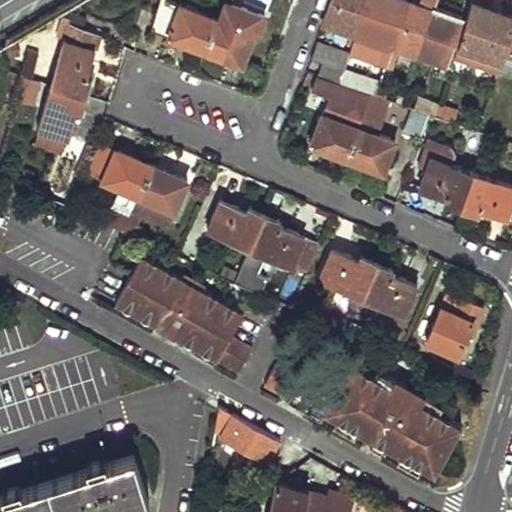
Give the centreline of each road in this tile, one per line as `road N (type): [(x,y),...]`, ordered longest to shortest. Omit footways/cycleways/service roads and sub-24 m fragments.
road 1 (residential): [(278,172),(137,110),(129,98),(142,72),(266,116)]
road 2 (residential): [(452,511),(203,375)]
road 3 (residential): [(511,268),(278,172)]
road 4 (residential): [(203,375),(0,264)]
road 5 (residential): [(0,446),(140,401),(182,407)]
road 6 (tertiary): [(477,511),(511,390)]
road 7 (residential): [(266,116),(311,0)]
